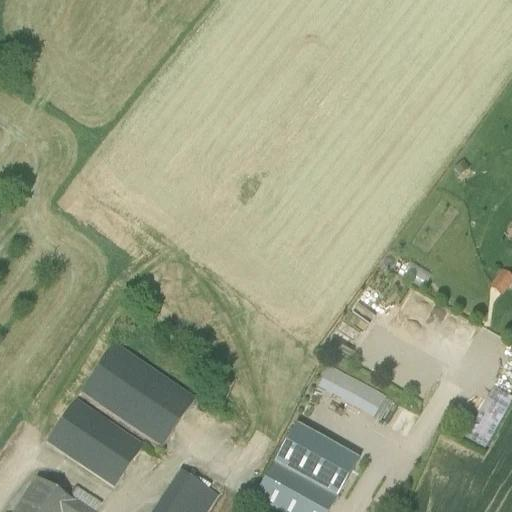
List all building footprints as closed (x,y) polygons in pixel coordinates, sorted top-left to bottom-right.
[(489,287),(502,296),(511,282),(511,277),(502,270),(489,287)] [(161,451),(196,400),(115,345),(80,396),(161,451)] [(333,363),(319,388),(378,420),(391,394),(333,363)] [(113,490),(144,447),(77,401),(46,444),(113,490)] [(357,460),(296,426),(272,464),(335,499),(357,460)] [(276,511),(327,511),(335,499),(272,464),(253,499),(276,511)] [(208,511),(220,492),(180,469),(155,511),(208,511)] [(36,478),(14,511),(96,511),(102,504),(63,479),(55,490),(36,478)]
